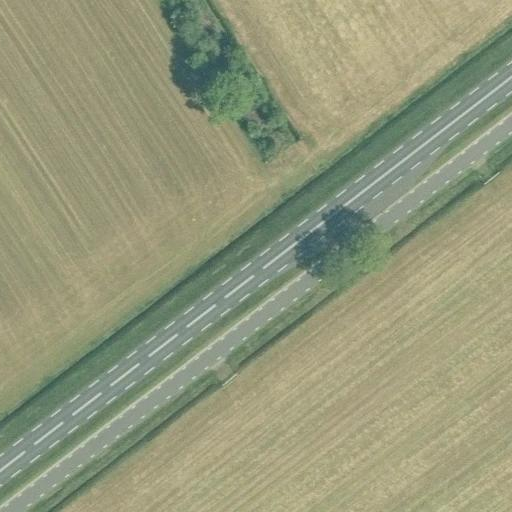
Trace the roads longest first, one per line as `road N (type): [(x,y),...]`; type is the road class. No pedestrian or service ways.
road 1 (primary): [(0,472),(511,76)]
road 2 (unclassified): [(10,511),(511,124)]
